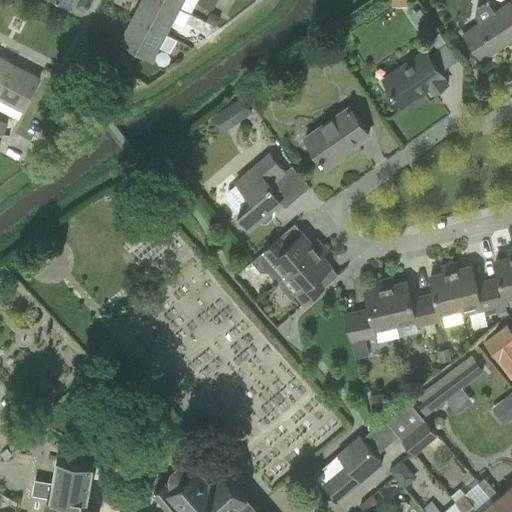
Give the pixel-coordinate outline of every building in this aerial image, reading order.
[(166,0),(141,0),(133,16),(166,33),(180,7),(166,0)] [(199,0),(199,2),(211,9),(216,0),(199,0)] [(506,42),(511,38),(511,3),(511,1),(495,12),(489,4),(483,3),(476,8),(474,14),(480,23),(465,33),(482,59),(499,47),(498,45),(505,40),(506,42)] [(216,26),(220,17),(210,12),(206,21),(216,26)] [(153,58),(166,33),(133,16),(120,42),(153,58)] [(214,26),(203,20),(197,30),(208,36),(214,26)] [(429,38),(433,43),(436,48),(446,42),(439,32),(429,38)] [(317,57),(324,57),(328,52),(328,46),(323,41),(317,41),(312,46),(312,53),(317,57)] [(118,49),(110,61),(126,71),(134,58),(118,49)] [(391,89),(402,105),(430,86),(434,92),(447,83),(443,77),(444,75),(426,49),(384,78),(391,89)] [(0,90),(14,64),(0,56),(0,90)] [(0,96),(24,108),(40,77),(14,64),(0,90),(0,96)] [(223,132),(253,112),(242,95),(211,116),(223,132)] [(305,136),(326,167),(344,155),(341,150),(355,140),(356,142),(369,133),(350,106),(305,136)] [(287,172),(274,157),(269,152),(254,164),(255,165),(222,194),(238,213),(250,226),(265,213),(266,215),(270,212),(268,211),(280,200),(270,188),(273,186),(272,185),(287,172)] [(277,282),(321,244),(317,239),(312,243),(303,233),(289,245),(281,235),(261,252),(252,260),(261,271),(268,271),(277,282)] [(306,304),(325,287),(317,277),(331,265),(321,254),(326,250),(321,244),(277,282),(278,282),(288,273),(301,288),(296,292),(306,304)] [(488,281),(494,308),(496,307),(506,305),(506,303),(507,303),(506,296),(511,294),(511,249),(508,250),(509,256),(496,260),(500,278),(488,281)] [(457,262),(450,264),(460,307),(461,316),(484,311),(485,315),(495,313),(494,308),(488,281),(477,283),(472,265),(458,268),(457,262)] [(435,293),(423,296),(431,333),(436,331),(435,320),(442,318),(440,312),(460,307),(450,264),(443,266),(444,272),(430,275),(435,293)] [(392,278),(385,279),(395,323),(415,318),(417,324),(425,322),(427,334),(431,333),(423,296),(412,299),(407,281),(393,284),(392,278)] [(375,327),(395,323),(385,279),(378,281),(379,287),(365,291),(370,308),(345,314),(351,340),(376,334),(375,327)] [(154,280),(145,288),(149,294),(159,286),(154,280)] [(508,314),(506,305),(496,307),(497,312),(498,316),(508,314)] [(511,331),(507,324),(485,341),(511,376),(511,331)] [(448,348),(436,351),(438,362),(450,360),(448,348)] [(418,403),(426,414),(484,371),(473,356),(419,396),(422,400),(418,403)] [(369,395),(373,414),(392,410),(388,391),(369,395)] [(511,391),(502,400),(511,412),(511,391)] [(17,399),(24,407),(33,400),(25,392),(17,399)] [(438,434),(408,398),(384,418),(399,435),(412,450),(411,451),(415,455),(438,434)] [(377,454),(399,435),(384,418),(362,438),(377,454)] [(383,461),(377,454),(362,438),(361,435),(337,455),(360,480),(383,461)] [(133,439),(117,436),(113,455),(129,458),(133,439)] [(322,485),(336,501),(360,480),(337,455),(314,475),(322,485)] [(48,497),(45,511),(95,511),(97,505),(80,502),(81,497),(88,498),(95,463),(57,456),(52,481),(35,478),(32,494),(48,497)] [(402,458),(390,468),(405,484),(416,474),(402,458)] [(211,477),(202,467),(199,463),(198,464),(198,463),(196,465),(197,466),(194,468),(192,466),(191,465),(189,464),(187,463),(185,463),(183,463),(181,463),(179,464),(178,464),(176,465),(174,467),(173,468),(172,470),(171,472),(171,474),(171,476),(171,478),(171,480),(172,481),(173,483),(174,485),(172,486),(171,487),(167,482),(167,481),(166,480),(166,481),(158,471),(146,481),(154,491),(155,492),(172,510),(169,511),(260,511),(258,509),(258,508),(257,508),(260,505),(258,504),(256,506),(255,505),(247,496),(247,495),(248,494),(247,494),(249,493),(247,491),(246,492),(241,487),(247,482),(235,468),(229,474),(224,468),(225,467),(224,466),(223,466),(222,466),(221,467),(221,468),(211,477)] [(485,476),(478,482),(494,500),(493,501),(504,511),(511,511),(511,484),(500,494),(485,476)] [(504,511),(493,501),(480,511),(465,494),(456,501),(465,511),(504,511)] [(361,506),(366,511),(377,502),(372,496),(361,506)] [(427,511),(441,511),(432,500),(423,507),(427,511)] [(465,511),(456,501),(443,511),(465,511)]
